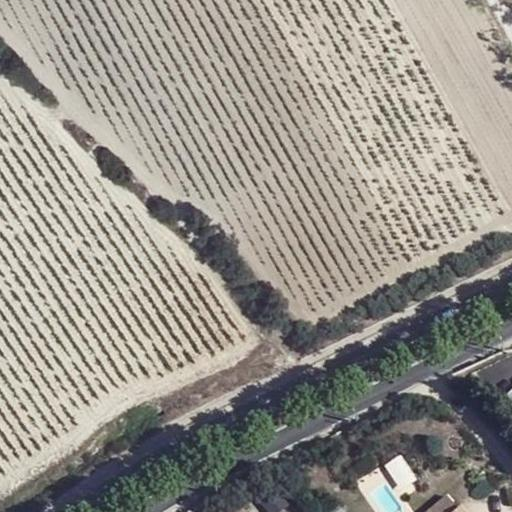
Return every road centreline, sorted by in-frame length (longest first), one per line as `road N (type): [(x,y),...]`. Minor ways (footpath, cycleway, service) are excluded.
road 1 (tertiary): [(511,279),(171,455),(81,511)]
road 2 (tertiary): [(144,511),(240,456),(511,325)]
